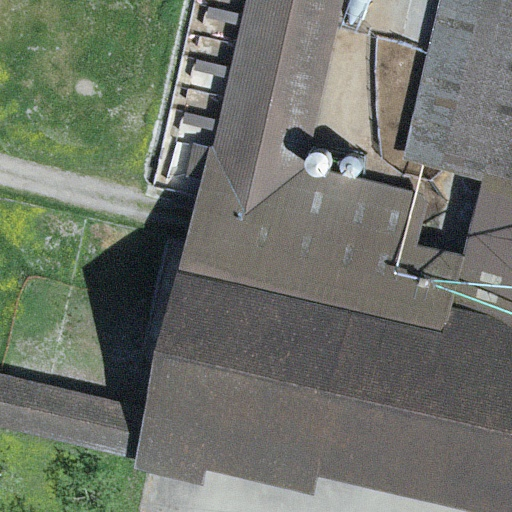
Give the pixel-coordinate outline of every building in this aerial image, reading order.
[(511,0),(439,0),(404,157),(491,177),(472,257),(414,244),(425,200),(301,172),(340,0),(249,0),(215,148),(194,143),(186,178),(202,182),(193,222),(169,325),(238,341),(210,460),(318,485),(322,466),(511,509),(511,0)] [(316,163),(319,166),(322,168),(326,169),(330,168),(333,167),(336,164),(338,161),(338,157),(337,153),(336,150),(333,147),(329,146),(326,146),(322,147),(319,149),(316,152),(315,155),(315,159),(316,163)] [(351,171),(354,172),(357,173),(361,172),(364,170),(366,168),(367,165),(367,161),(366,158),(364,155),(362,153),(358,152),(355,152),(352,153),(349,156),(347,158),(347,162),(347,165),(348,168),(351,171)] [(169,325),(151,405),(140,454),(208,470),(210,460),(238,341),(169,325)] [(151,405),(0,370),(0,422),(140,454),(151,405)]
